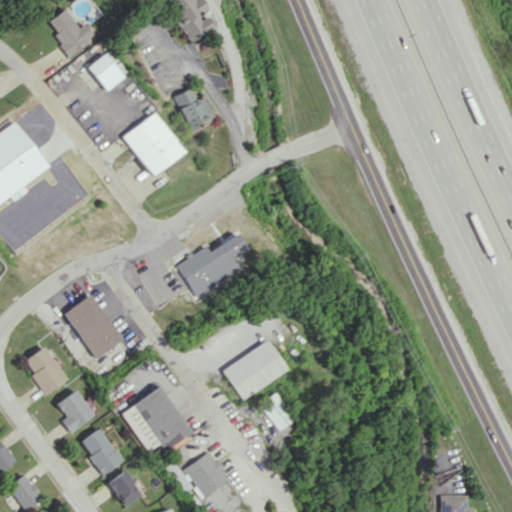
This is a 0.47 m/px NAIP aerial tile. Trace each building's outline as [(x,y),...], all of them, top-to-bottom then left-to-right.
[(159,0),(185,42),(211,26),(195,0),(159,0)] [(44,20),(54,32),(49,35),(65,56),(91,36),(80,23),(75,27),(60,8),(44,20)] [(83,65),(101,90),(124,74),(115,61),(110,65),(101,53),(83,65)] [(191,99),(186,88),(170,94),(184,129),(209,119),(200,96),(191,99)] [(118,135),(148,175),(179,151),(150,111),(118,135)] [(193,297),(237,269),(229,256),(243,248),(233,232),(204,251),(201,245),(172,264),(193,297)] [(60,313),(94,358),(120,338),(86,293),(60,313)] [(262,338),(219,369),(241,398),(283,367),(262,338)] [(41,394),(63,381),(42,346),(20,359),(41,394)] [(188,432),(156,386),(119,411),(146,451),(158,443),(163,450),(188,432)] [(64,416),(59,420),(69,432),(92,414),(72,389),(54,403),(64,416)] [(271,391),(255,403),(275,429),(291,417),(271,391)] [(77,441),(102,474),(121,460),(97,427),(77,441)] [(0,469),(13,462),(0,440),(0,469)] [(182,492),(193,485),(201,496),(226,478),(207,450),(179,470),(172,461),(164,467),(182,492)] [(124,506),(140,494),(123,469),(106,481),(124,506)] [(42,497),(22,472),(6,486),(25,511),(42,497)] [(437,494),(437,511),(470,511),(470,506),(464,506),(464,494),(437,494)]
